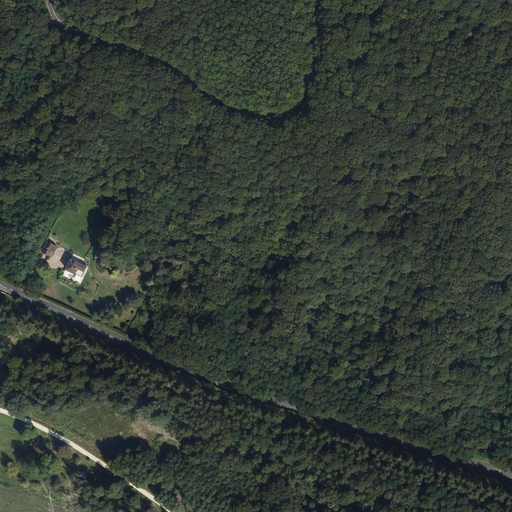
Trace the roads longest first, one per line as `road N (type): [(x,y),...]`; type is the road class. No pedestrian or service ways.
road 1 (secondary): [(511,472),(224,383),(0,284)]
road 2 (secondary): [(317,0),(310,89),(300,109),(278,118),(221,98),(154,52),(63,24),(50,0)]
